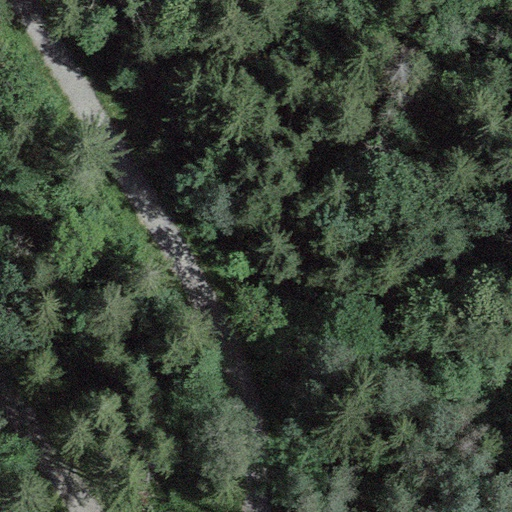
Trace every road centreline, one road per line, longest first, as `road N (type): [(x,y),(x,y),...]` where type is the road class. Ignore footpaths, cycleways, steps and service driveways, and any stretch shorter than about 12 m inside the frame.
road 1 (track): [(21,0),(71,64),(187,280),(220,511)]
road 2 (track): [(111,511),(37,393),(0,361)]
